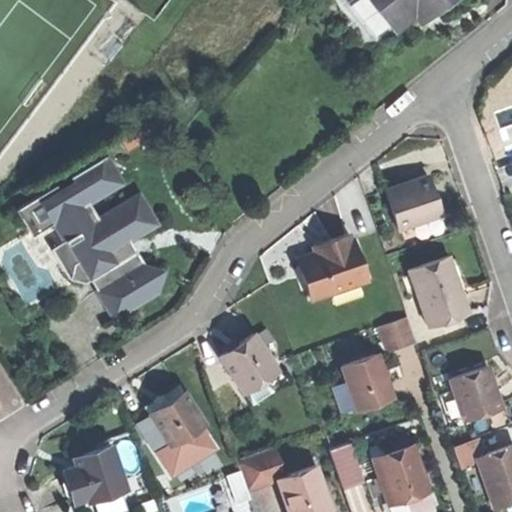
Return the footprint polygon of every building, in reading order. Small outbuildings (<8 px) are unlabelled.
[(377,0),(399,26),(416,12),(430,0),(433,0),(438,5),(445,0),(377,0)] [(422,19),(438,5),(433,0),(430,0),(416,12),(422,19)] [(117,134),(128,152),(167,129),(156,111),(117,134)] [(122,183),(107,156),(72,177),(76,184),(28,212),(40,232),(56,222),(79,260),(74,263),(70,280),(88,281),(91,279),(100,274),(107,286),(98,291),(114,319),(141,303),(159,292),(163,270),(142,264),(128,241),(157,223),(141,195),(100,219),(90,202),(122,183)] [(401,229),(442,216),(436,196),(429,175),(388,188),(401,229)] [(318,252),(298,258),(311,297),(324,293),(350,285),(366,280),(354,240),(343,235),(331,239),(333,247),(318,252)] [(315,244),(318,252),(333,247),(331,239),(323,241),(315,244)] [(428,325),(468,311),(458,281),(449,256),(409,270),(428,325)] [(91,279),(98,291),(107,286),(100,274),(91,279)] [(354,296),(350,285),(324,293),(327,304),(354,296)] [(408,314),(378,326),(389,351),(419,339),(408,314)] [(234,344),(220,354),(244,390),(276,368),(252,332),(234,344)] [(376,403),(394,396),(379,353),(343,366),(358,409),(376,403)] [(466,419),(504,406),(496,382),(489,363),(451,375),(466,419)] [(285,380),(276,368),(244,390),(252,402),(285,380)] [(166,398),(149,409),(171,443),(175,441),(202,423),(205,421),(183,387),(166,398)] [(212,438),(202,423),(175,441),(184,456),(212,438)] [(330,447),(344,486),(367,478),(353,439),(330,447)] [(68,485),(72,499),(87,494),(88,498),(125,487),(111,442),(84,451),(87,461),(77,464),(63,468),(68,485)] [(385,490),(389,501),(406,495),(428,488),(414,444),(375,457),(381,477),(385,490)] [(511,444),(479,457),(496,505),(511,499),(511,444)] [(249,487),(279,477),(285,475),(275,447),(240,459),(249,487)] [(73,454),(77,464),(87,461),(84,451),(73,454)] [(279,477),(291,511),(328,511),(332,511),(316,464),(285,475),(279,477)] [(239,500),(252,496),(243,470),(230,474),(239,500)] [(379,492),(385,490),(381,477),(375,479),(379,492)] [(435,507),(428,488),(406,495),(411,511),(419,511),(421,511),(435,507)] [(411,511),(406,495),(389,501),(392,511),(411,511)]
